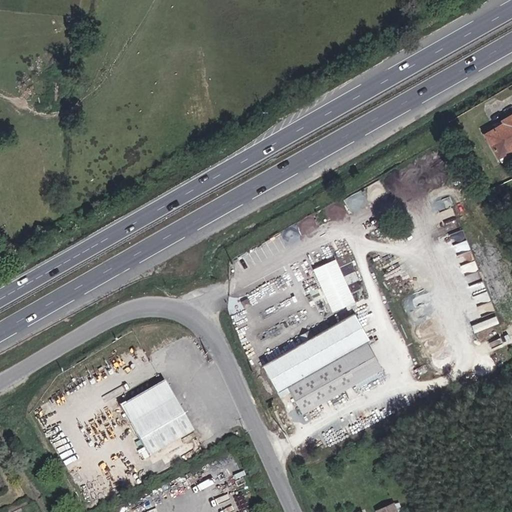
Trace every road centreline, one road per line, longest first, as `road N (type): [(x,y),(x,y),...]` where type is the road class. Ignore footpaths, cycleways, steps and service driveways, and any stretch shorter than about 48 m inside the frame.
road 1 (trunk): [(511,6),(0,295)]
road 2 (trunk): [(0,329),(511,40)]
road 3 (residential): [(0,384),(124,309),(163,305),(190,314),(212,336),(294,511)]
road 4 (unknown): [(411,385),(460,362),(441,295),(420,264),(346,232)]
road 5 (unknown): [(228,369),(158,368),(104,391),(94,415),(108,483)]
road 6 (unknown): [(299,511),(268,456),(411,385)]
road 7 (unknown): [(217,332),(190,314),(284,256),(296,284)]
road 8 (unknown): [(346,232),(411,385)]
